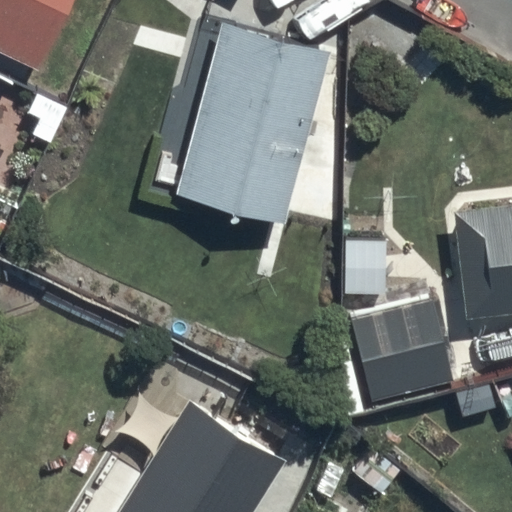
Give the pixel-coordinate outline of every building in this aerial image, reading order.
[(0,0),(0,56),(35,73),(68,0),(0,0)] [(431,42),(376,0),(371,0),(346,32),(405,77),(431,42)] [(181,197),(285,224),(330,53),(226,26),(181,197)] [(65,106),(35,94),(24,121),(39,126),(34,139),(49,145),(65,106)] [(511,182),(449,189),(458,291),(511,285),(511,182)] [(342,282),(387,281),(386,229),(342,229),(342,282)] [(362,388),(450,368),(432,288),(344,308),(362,388)] [(462,404),(493,394),(485,369),(454,378),(462,404)] [(181,379),(95,511),(230,511),(276,440),(181,379)]
